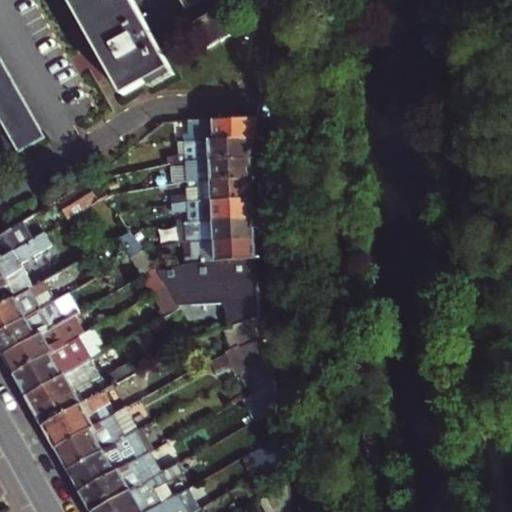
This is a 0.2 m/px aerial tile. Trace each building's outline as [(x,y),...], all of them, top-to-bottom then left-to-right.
[(149,82),(174,68),(134,0),(70,0),(96,46),(104,60),(124,96),(149,82)] [(180,0),(186,10),(202,0),(180,0)] [(208,49),(234,35),(220,10),(195,24),(208,49)] [(99,63),(104,60),(96,46),(91,49),(99,63)] [(0,121),(18,154),(45,139),(0,56),(0,121)] [(149,82),(153,89),(177,75),(174,68),(149,82)] [(188,141),(257,138),(260,119),(191,123),(192,136),(187,136),(187,141),(188,141)] [(188,161),(253,160),(257,138),(188,141),(188,154),(166,155),(166,163),(172,162),(188,161)] [(188,180),(253,178),(253,160),(188,161),(188,179),(188,180)] [(69,221),(108,197),(96,175),(57,200),(69,221)] [(187,201),(254,198),(253,178),(188,180),(188,192),(171,196),(173,203),(187,201)] [(183,221),(184,221),(254,218),(254,198),(187,201),(173,203),(175,211),(189,208),(190,214),(182,216),(183,221)] [(0,262),(46,235),(34,214),(0,235),(0,262)] [(190,240),(255,238),(254,218),(184,221),(185,242),(190,240)] [(134,260),(144,254),(131,234),(122,239),(134,260)] [(0,308),(17,299),(34,289),(22,266),(52,247),(46,235),(0,262),(0,308)] [(216,261),(256,260),(255,238),(190,240),(190,253),(182,254),(182,263),(190,262),(216,261)] [(144,276),(154,270),(144,255),(144,254),(134,260),(144,276)] [(217,283),(256,282),(256,260),(216,261),(217,283)] [(256,282),(217,283),(216,261),(190,262),(158,275),(168,290),(178,305),(221,304),(230,326),(252,318),(258,316),(256,282)] [(144,276),(142,277),(142,278),(155,297),(168,290),(158,275),(154,270),(144,276)] [(0,308),(0,334),(56,303),(45,283),(34,289),(17,299),(0,308)] [(168,290),(155,297),(169,319),(182,312),(178,305),(168,290)] [(0,334),(0,348),(5,357),(75,316),(82,312),(73,293),(56,303),(0,334)] [(5,357),(15,375),(86,336),(75,316),(5,357)] [(236,351),(262,338),(252,318),(230,326),(224,328),(236,351)] [(28,399),(94,362),(108,354),(95,331),(86,336),(15,375),(28,399)] [(233,352),(239,363),(265,350),(262,338),(236,351),(233,352)] [(239,363),(243,372),(267,359),(265,350),(239,363)] [(254,394),(274,382),(269,357),(267,359),(243,372),(242,372),(254,394)] [(28,399),(44,426),(137,373),(132,364),(104,380),(97,368),(94,362),(28,399)] [(44,426),(57,449),(127,410),(120,396),(143,383),(137,373),(44,426)] [(57,449),(70,472),(139,431),(127,410),(57,449)] [(70,472),(81,493),(138,460),(158,449),(146,428),(139,431),(70,472)] [(254,453),(265,474),(288,461),(285,437),(254,453)] [(81,493),(92,511),(95,511),(178,466),(174,458),(166,462),(158,449),(138,460),(81,493)] [(95,511),(148,511),(173,499),(165,484),(183,475),(178,466),(95,511)] [(270,511),(295,511),(292,485),(268,498),(270,511)] [(148,511),(195,511),(202,508),(191,488),(173,499),(148,511)] [(195,511),(223,511),(227,510),(220,499),(202,508),(195,511)]
